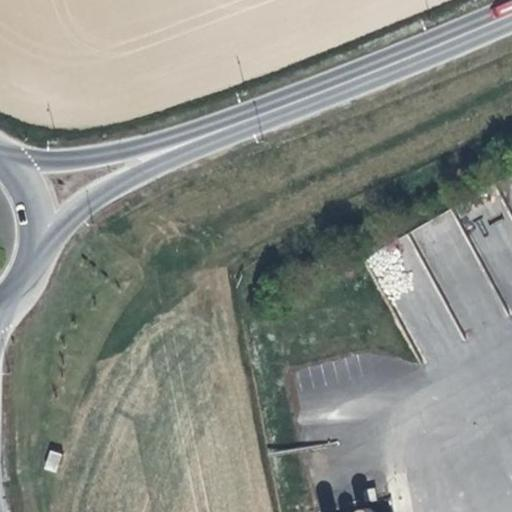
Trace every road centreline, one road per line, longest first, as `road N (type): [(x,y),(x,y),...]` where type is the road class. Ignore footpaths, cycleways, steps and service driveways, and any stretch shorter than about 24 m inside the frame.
road 1 (primary): [(30,197),(511,11)]
road 2 (primary): [(0,306),(25,277),(34,251),(30,197)]
